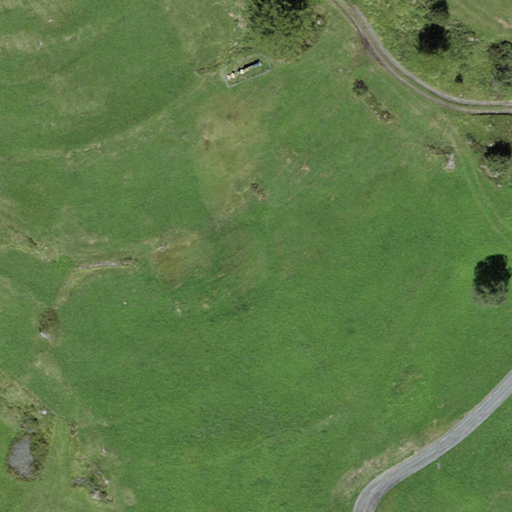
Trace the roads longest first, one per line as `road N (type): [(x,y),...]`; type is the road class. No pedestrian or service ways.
road 1 (track): [(511,104),(424,89),(384,61),(334,0)]
road 2 (track): [(511,373),(448,435),(354,502),(353,511)]
